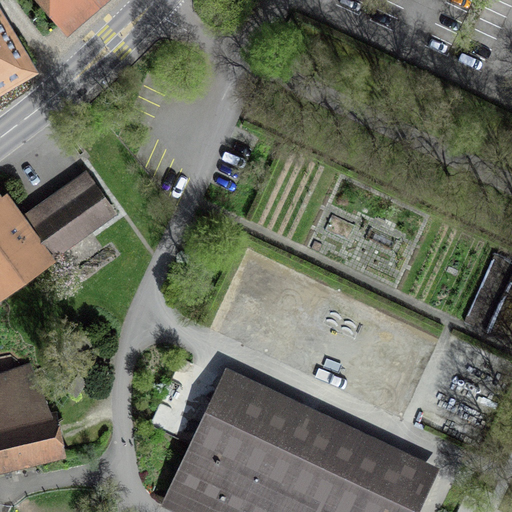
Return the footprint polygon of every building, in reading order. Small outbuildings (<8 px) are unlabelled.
[(34,0),(65,37),(109,0),(34,0)] [(0,93),(32,75),(0,20),(0,93)] [(116,218),(84,175),(21,222),(5,199),(0,203),(0,202),(0,302),(53,264),(116,218)] [(0,469),(58,462),(36,372),(0,383),(0,469)] [(413,511),(432,473),(224,376),(162,509),(167,511),(413,511)]
